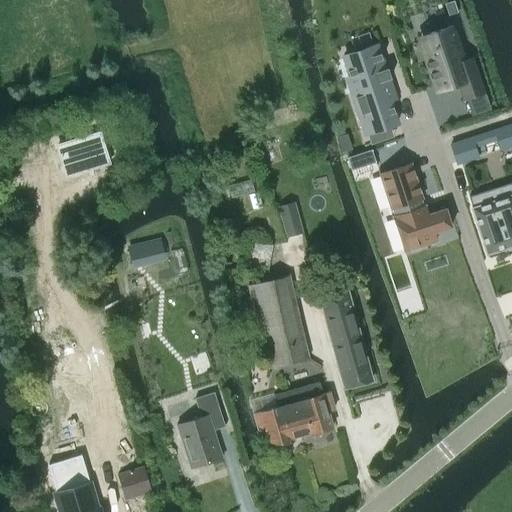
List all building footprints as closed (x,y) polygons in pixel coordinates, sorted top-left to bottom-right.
[(453,0),(444,3),(444,4),(446,4),(449,14),(447,14),(448,15),(457,12),(453,0)] [(430,48),(425,50),(438,91),(457,85),(461,98),(462,101),(484,94),(488,107),(489,107),(472,56),(463,59),(461,53),(459,54),(455,44),(457,44),(451,26),(429,33),(426,34),(430,48)] [(377,45),(343,57),(350,77),(350,78),(358,76),(362,88),(351,92),(365,134),(366,133),(389,125),(391,125),(395,124),(397,123),(396,121),(389,100),(395,98),(388,79),(385,69),(377,45)] [(497,139),(500,149),(511,145),(511,124),(450,145),(456,164),(477,157),(474,147),(497,139)] [(79,139),(79,138),(69,141),(69,142),(57,146),(59,153),(58,153),(63,169),(64,168),(66,175),(78,172),(87,170),(87,169),(92,167),(92,168),(100,166),(100,165),(104,164),(109,163),(105,150),(104,151),(103,147),(104,147),(103,143),(102,143),(100,137),(101,137),(99,132),(96,133),(97,134),(93,135),(93,134),(82,137),(82,138),(79,139)] [(346,134),(337,137),(342,152),(351,149),(346,134)] [(347,157),(351,170),(375,162),(371,149),(347,157)] [(404,251),(436,240),(433,232),(451,227),(445,208),(427,214),(424,206),(422,207),(420,198),(422,198),(410,163),(379,173),(390,208),(392,207),(395,216),(393,216),(404,251)] [(468,196),(472,208),(471,208),(486,254),(511,245),(511,192),(509,183),(468,196)] [(293,203),(278,207),(286,236),(301,232),(293,203)] [(138,244),(128,247),(133,266),(143,263),(138,244)] [(267,266),(271,249),(251,244),(247,262),(267,266)] [(268,369),(281,365),(268,314),(296,307),(288,275),(248,286),(268,369)] [(321,290),(323,299),(320,300),(344,387),(371,380),(347,293),(343,294),(341,284),(321,290)] [(308,358),(296,307),(268,314),(281,365),(308,358)] [(103,345),(88,348),(92,369),(107,366),(103,345)] [(55,356),(58,368),(84,362),(81,349),(55,356)] [(90,361),(52,372),(65,417),(103,406),(90,361)] [(287,391),(300,435),(310,432),(310,434),(332,427),(327,411),(334,410),(329,392),(320,394),(317,382),(287,391)] [(300,435),(287,391),(273,395),(277,407),(253,413),(259,431),(265,430),(269,445),(291,439),(291,437),(300,435)] [(190,468),(222,458),(213,430),(224,426),(213,392),(194,398),(200,417),(176,425),(190,468)] [(142,467),(141,467),(136,452),(116,458),(121,473),(117,474),(125,499),(150,492),(142,467)] [(80,455),(48,464),(52,479),(57,493),(55,494),(60,511),(100,511),(99,508),(96,509),(80,455)]
